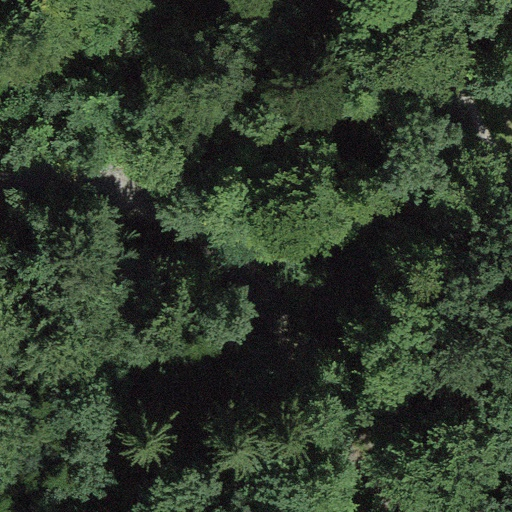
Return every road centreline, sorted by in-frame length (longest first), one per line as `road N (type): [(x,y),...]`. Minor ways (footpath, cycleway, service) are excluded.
road 1 (track): [(0,176),(123,187),(187,222),(242,266),(403,511)]
road 2 (track): [(511,201),(419,0)]
